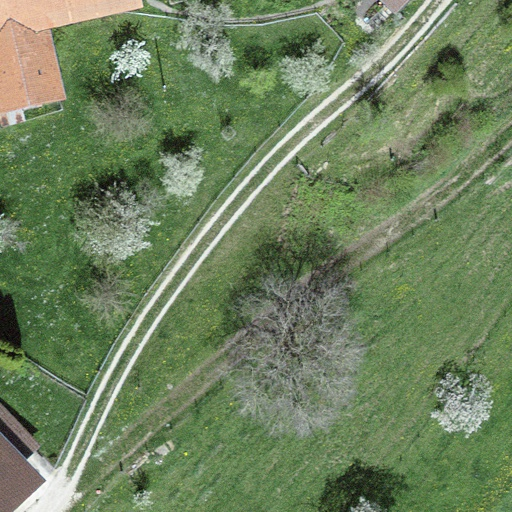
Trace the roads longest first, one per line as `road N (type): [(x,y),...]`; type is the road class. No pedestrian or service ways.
road 1 (track): [(55,511),(127,352),(208,237),(262,170),(371,74),(438,0)]
road 2 (track): [(62,511),(337,272),(511,139)]
